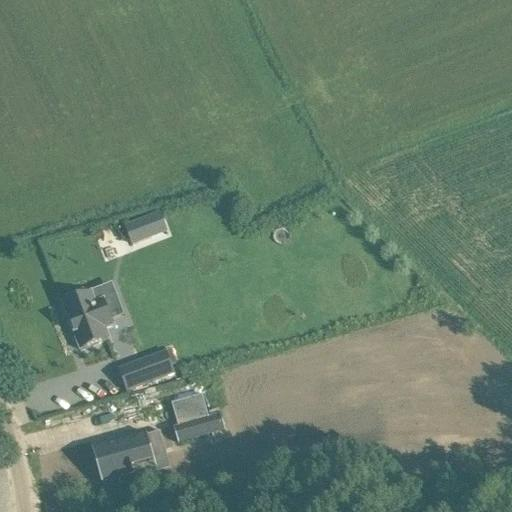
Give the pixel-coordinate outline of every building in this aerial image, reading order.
[(145,219),(126,226),(133,245),(152,238),(145,219)] [(106,306),(97,310),(91,292),(84,295),(83,291),(67,297),(69,301),(62,303),(81,351),(109,340),(105,329),(114,326),(106,306)] [(165,352),(119,369),(128,392),(174,375),(165,352)] [(428,453),(424,412),(410,413),(409,401),(402,402),(401,389),(391,390),(397,455),(428,453)] [(178,443),(225,430),(220,415),(209,418),(202,395),(171,404),(178,427),(174,428),(178,443)] [(258,424),(309,422),(308,399),(257,401),(258,424)] [(106,457),(96,460),(102,483),(136,474),(134,467),(153,461),(149,445),(163,442),(160,432),(104,448),(106,457)]
